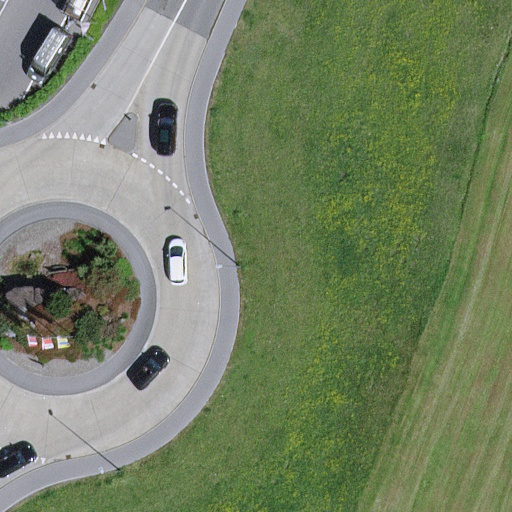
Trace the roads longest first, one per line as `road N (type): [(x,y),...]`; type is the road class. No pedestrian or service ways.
road 1 (primary): [(0,411),(45,425),(110,414),(139,397),(178,344),(186,312),(177,247),(137,195),(108,178)]
road 2 (primary): [(108,178),(185,0)]
